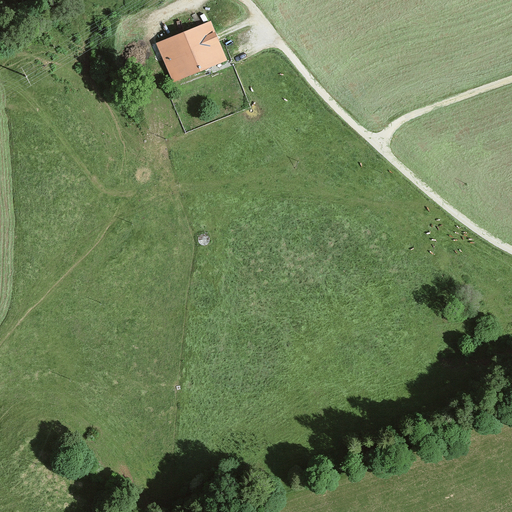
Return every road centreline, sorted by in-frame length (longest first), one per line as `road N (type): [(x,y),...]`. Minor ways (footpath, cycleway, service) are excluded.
road 1 (track): [(245,0),(375,144)]
road 2 (track): [(375,144),(511,250)]
road 3 (track): [(375,144),(418,111),(511,79)]
